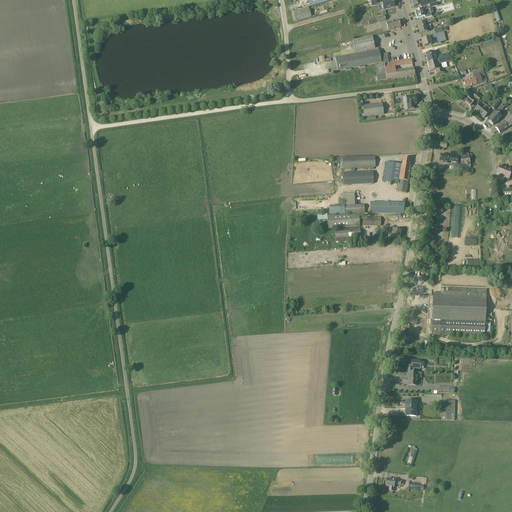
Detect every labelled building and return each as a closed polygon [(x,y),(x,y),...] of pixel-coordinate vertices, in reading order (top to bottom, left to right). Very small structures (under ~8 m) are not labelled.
[(395,7),(392,0),(390,0),(382,3),(379,4),(380,6),(382,6),(384,10),(395,7)] [(311,17),(309,10),(308,8),(302,9),(294,12),(297,21),(311,17)] [(415,15),(416,15),(417,19),(425,17),(425,18),(432,17),(431,13),(429,14),(428,8),(423,10),(423,9),(415,12),(415,13),(415,15)] [(435,19),(418,24),(420,34),(428,32),(426,25),(436,23),(435,19)] [(401,27),(399,21),(392,23),(392,22),(386,23),(388,31),(401,27)] [(421,38),(423,43),(422,44),(423,45),(423,46),(424,47),(431,45),(430,39),(438,37),(439,43),(446,41),(444,32),(435,34),(425,37),(421,38)] [(375,49),(373,42),(372,37),(353,41),(355,50),(333,55),(334,58),(335,58),(355,54),(378,49),(379,48),(375,49)] [(365,67),(365,66),(388,61),(387,54),(380,55),(379,51),(378,51),(378,49),(355,54),(335,58),(335,59),(338,71),(345,70),(345,71),(351,70),(351,69),(359,67),(359,68),(365,67)] [(434,52),(425,54),(428,63),(436,61),(434,52)] [(438,60),(436,61),(428,63),(430,72),(435,70),(436,74),(443,72),(442,68),(439,69),(437,63),(439,63),(439,64),(452,61),(450,57),(438,60)] [(396,75),(396,72),(395,67),(394,62),(385,64),(386,77),(396,75)] [(414,68),(401,70),(401,72),(396,72),(396,75),(386,77),(385,64),(375,66),(376,71),(377,76),(378,81),(387,80),(415,76),(414,68)] [(487,81),(482,68),(472,72),(474,78),(464,82),(466,88),(487,81)] [(482,98),(476,93),(472,97),(470,96),(465,102),(470,106),(475,101),(478,102),(482,98)] [(406,97),(407,105),(404,105),(405,110),(415,109),(414,104),(417,104),(416,96),(406,97)] [(501,104),(497,100),(491,108),(495,111),(501,104)] [(382,104),(362,106),(363,117),(384,114),(382,104)] [(479,104),(475,110),(484,118),(489,113),(479,104)] [(495,111),(490,117),(491,118),(488,122),(493,126),(496,122),(496,123),(502,117),(495,111)] [(511,124),(511,115),(495,128),(499,133),(511,124)] [(459,153),(451,152),(450,156),(440,155),(439,161),(443,162),(443,163),(448,163),(448,161),(458,163),(459,153)] [(470,168),(470,166),(468,154),(460,155),(462,169),(470,168)] [(375,156),(370,157),(342,158),(343,169),(375,167),(375,156)] [(411,166),(409,166),(411,159),(403,158),(402,165),(386,163),(384,182),(398,184),(397,192),(406,193),(411,166)] [(494,180),(502,183),(504,178),(508,180),(511,170),(499,166),(497,173),(500,174),(499,177),(496,176),(494,180)] [(373,171),(343,173),(343,185),(373,184),(373,171)] [(511,189),(503,190),(503,196),(497,196),(497,200),(503,200),(511,200),(511,189)] [(355,194),(341,194),(341,198),(344,198),(344,206),(345,215),(361,214),(365,214),(364,205),(355,205),(355,194)] [(405,204),(370,204),(370,213),(403,213),(405,204)] [(358,214),(328,217),(328,229),(359,227),(358,214)] [(381,218),(363,218),(363,226),(381,226),(381,218)] [(359,229),(335,230),(336,240),(360,238),(359,229)] [(401,231),(393,230),(392,234),(388,233),(388,237),(391,237),(400,239),(401,231)] [(379,237),(374,237),(365,238),(366,246),(380,245),(379,237)] [(485,322),(487,290),(441,288),(441,292),(441,297),(433,297),(432,320),(432,335),(449,335),(485,337),(485,336),(490,336),(490,331),(491,323),(485,322)] [(408,385),(416,386),(417,386),(418,373),(414,373),(415,369),(420,369),(421,362),(411,361),(411,366),(408,366),(408,376),(409,376),(409,379),(408,379),(408,385)] [(404,367),(399,367),(398,373),(402,373),(402,368),(406,368),(406,372),(407,372),(407,365),(404,365),(404,367)] [(416,401),(406,401),(406,407),(407,407),(407,409),(407,417),(416,417),(416,401)] [(455,401),(450,401),(441,401),(441,421),(450,421),(454,421),(455,401)] [(417,452),(408,449),(403,462),(412,466),(417,452)] [(403,482),(401,481),(387,479),(386,486),(389,487),(389,491),(393,491),(394,488),(394,485),(400,486),(400,485),(403,485),(403,482)]
